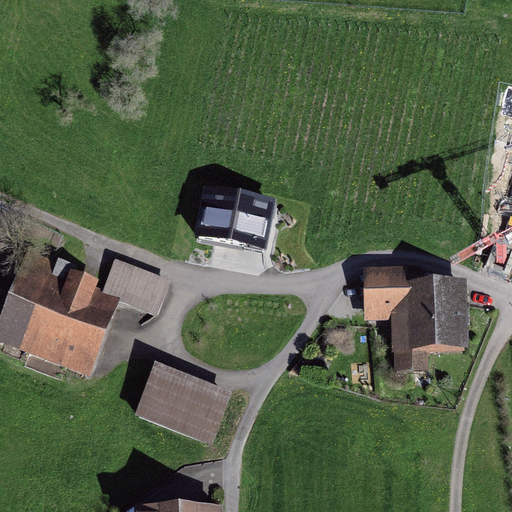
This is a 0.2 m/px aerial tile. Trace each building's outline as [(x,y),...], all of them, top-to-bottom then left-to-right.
[(278,204),(205,188),(194,240),(267,256),(278,204)] [(30,264),(0,342),(0,351),(90,386),(118,311),(100,304),(104,292),(30,264)] [(176,294),(122,272),(109,302),(163,324),(176,294)] [(372,276),(373,322),(396,322),(468,320),(467,283),(424,284),(424,275),(372,276)] [(468,320),(396,322),(398,371),(430,370),(430,354),(469,353),(468,320)] [(233,395),(158,366),(138,417),(213,446),(233,395)]
